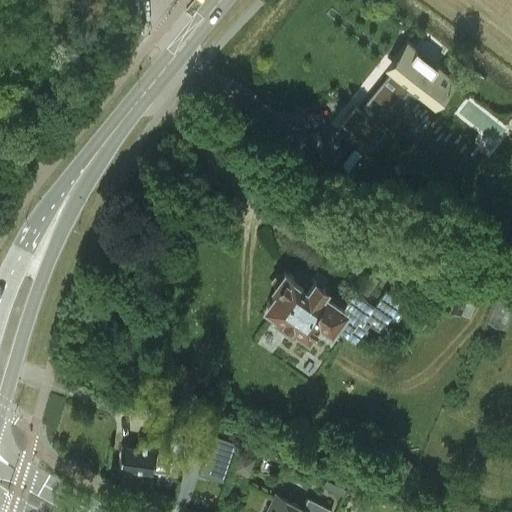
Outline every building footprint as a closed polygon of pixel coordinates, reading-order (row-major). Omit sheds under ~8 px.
[(355,104),(340,123),(344,127),(371,148),(386,129),(375,120),(404,84),(418,95),(434,107),(456,79),(406,39),(392,57),(384,67),(389,71),(360,107),(355,104)] [(279,286),(267,302),(277,309),(270,320),(287,333),(295,322),(316,337),(327,322),(340,333),(355,344),(360,337),(365,329),(366,329),(369,325),(379,332),(390,316),(397,321),(403,313),(396,308),(401,300),(385,289),(374,304),(365,298),(353,291),(345,302),(343,304),(324,290),(328,284),(324,281),(327,276),(317,269),(312,276),(307,272),(301,279),(285,267),(283,270),(279,267),(272,277),(276,280),(274,283),(279,286)] [(481,288),(448,274),(444,285),(434,281),(427,300),(436,304),(435,305),(469,319),(481,288)] [(497,293),(488,320),(503,325),(511,298),(497,293)] [(120,445),(118,465),(135,468),(135,472),(149,474),(150,470),(152,470),(153,468),(159,469),(158,475),(179,478),(186,429),(185,429),(184,432),(166,429),(166,426),(165,426),(163,441),(157,440),(157,439),(137,436),(136,447),(120,445)] [(212,435),(200,472),(222,479),(225,469),(230,455),(234,442),(212,435)] [(238,453),(233,470),(250,475),(255,457),(238,453)] [(345,487),(326,478),(322,485),(342,495),(345,487)] [(276,495),(266,511),(329,511),(331,510),(308,498),(302,508),(276,495)]
